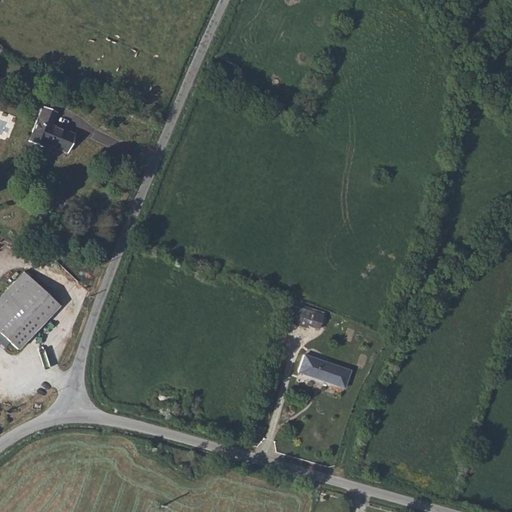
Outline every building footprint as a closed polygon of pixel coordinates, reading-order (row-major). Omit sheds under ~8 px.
[(27,141),(41,146),(43,142),(67,152),(74,132),(51,123),(55,111),(41,105),(27,141)] [(0,296),(0,318),(34,283),(22,272),(0,296)] [(34,283),(0,318),(0,333),(17,349),(58,306),(34,283)] [(290,307),(285,324),(305,330),(306,324),(317,328),(321,316),(309,313),(290,307)] [(304,356),(299,374),(343,390),(349,372),(304,356)]
